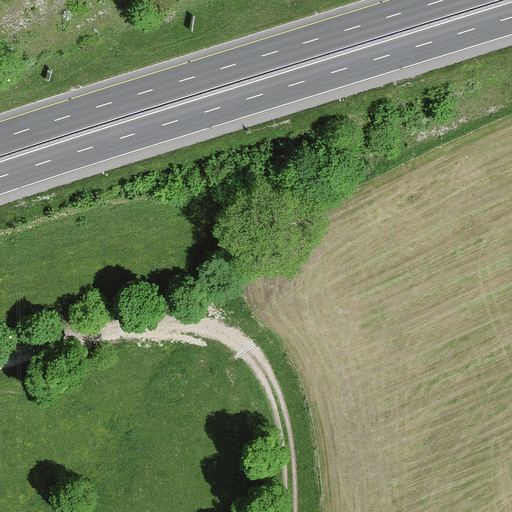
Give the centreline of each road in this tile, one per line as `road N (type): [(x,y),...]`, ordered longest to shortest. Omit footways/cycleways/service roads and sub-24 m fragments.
road 1 (primary): [(0,177),(511,17)]
road 2 (primary): [(442,0),(0,138)]
road 3 (track): [(0,362),(145,324),(216,329),(247,350),(269,381),(284,427),(290,511)]
